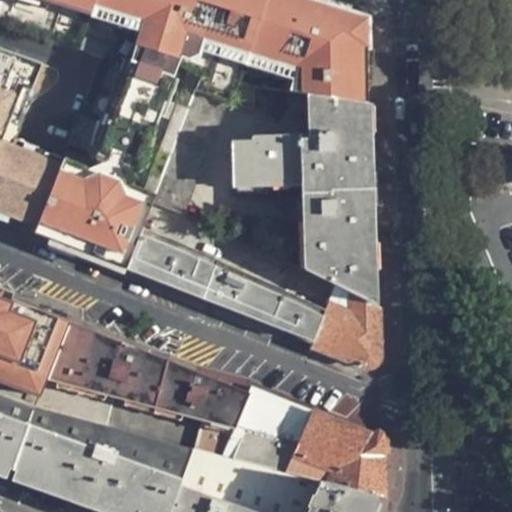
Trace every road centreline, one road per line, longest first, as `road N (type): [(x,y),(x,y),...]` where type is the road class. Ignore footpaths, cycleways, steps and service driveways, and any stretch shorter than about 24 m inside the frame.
road 1 (residential): [(0,260),(416,425)]
road 2 (secondary): [(416,425),(407,0)]
